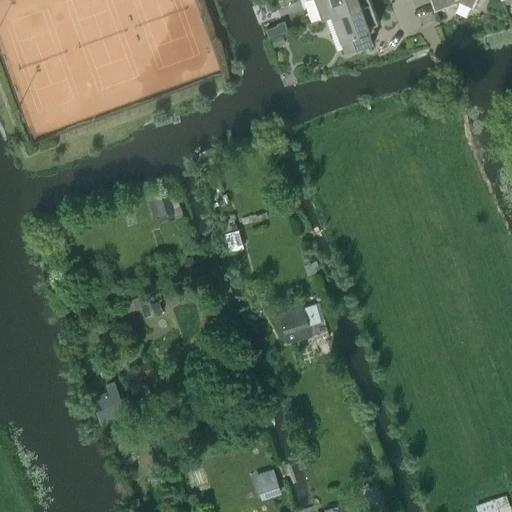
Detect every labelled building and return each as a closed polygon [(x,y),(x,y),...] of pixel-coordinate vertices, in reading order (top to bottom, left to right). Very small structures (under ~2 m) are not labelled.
[(313,0),(321,20),(333,15),(372,1),(371,0),(313,0)] [(476,0),(431,0),(435,10),(459,1),(473,8),(476,0)] [(380,21),(372,1),(333,15),(347,52),(374,43),(369,30),(375,28),(373,24),(380,21)] [(175,213),(169,194),(154,198),(160,217),(175,213)] [(243,247),(239,231),(225,234),(229,251),(243,247)] [(307,275),(319,271),(321,271),(317,260),(304,264),(307,275)] [(148,298),(139,300),(141,307),(142,307),(145,317),(162,311),(159,302),(150,305),(148,298)] [(303,304),(278,311),(287,342),(321,332),(321,335),(328,333),(325,320),(319,302),(304,307),(303,304)] [(101,376),(113,371),(108,359),(96,363),(101,376)] [(122,415),(115,395),(119,394),(115,381),(106,384),(109,393),(98,397),(106,421),(122,415)] [(281,494),(274,469),(256,475),(263,499),(281,494)]
